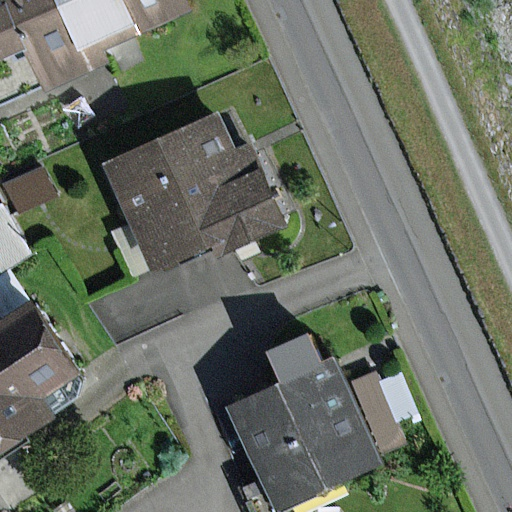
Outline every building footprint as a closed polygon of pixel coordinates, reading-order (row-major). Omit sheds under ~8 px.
[(55,63),(27,0),(4,0),(0,2),(0,106),(62,77),(55,63)] [(188,5),(185,0),(27,0),(55,63),(188,5)] [(222,123),(121,165),(162,266),(235,236),(282,217),(256,153),(237,161),(222,123)] [(8,186),(19,211),(54,195),(43,170),(8,186)] [(41,306),(0,332),(0,451),(55,416),(47,405),(41,396),(82,369),(41,306)] [(372,459),(331,360),(240,398),(280,496),(372,459)]
